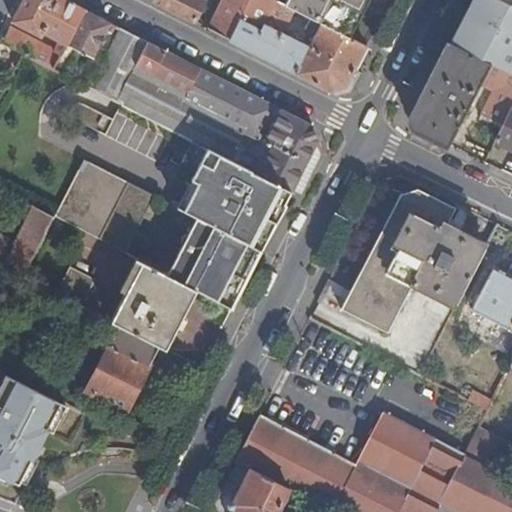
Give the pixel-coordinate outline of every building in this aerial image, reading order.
[(84,10),(65,0),(24,0),(13,22),(41,36),(43,32),(60,41),(54,51),(61,55),(64,50),(67,44),(84,10)] [(153,0),(194,22),(205,1),(202,0),(153,0)] [(355,69),(366,47),(344,36),(321,24),(311,43),(303,39),(301,43),(280,32),(292,9),(289,7),(274,0),(221,0),(207,28),(342,98),(351,96),(363,73),(355,69)] [(344,36),(362,0),(293,0),(289,7),(292,9),(321,24),(344,36)] [(511,4),(503,0),(471,0),(450,43),(511,74),(511,4)] [(116,26),(84,10),(67,44),(93,58),(107,31),(112,34),(116,26)] [(54,51),(10,28),(3,43),(24,54),(35,59),(38,53),(50,59),(54,51)] [(149,42),(121,29),(101,67),(75,57),(78,67),(72,79),(172,130),(203,70),(167,52),(155,74),(137,65),(149,42)] [(167,52),(149,42),(137,65),(155,74),(167,52)] [(511,107),(511,74),(450,43),(414,115),(418,130),(449,145),(480,84),(493,91),(480,116),(502,127),(511,108),(511,107)] [(64,50),(61,55),(57,63),(54,69),(72,79),(78,67),(75,57),(64,50)] [(57,63),(50,59),(38,53),(35,59),(54,69),(57,63)] [(203,70),(172,130),(194,141),(292,191),(317,142),(312,127),(282,111),(255,160),(245,155),(244,157),(238,154),(240,149),(237,148),(246,131),(259,138),(275,107),(203,70)] [(511,108),(502,127),(496,140),(511,147),(510,150),(511,150),(511,108)] [(292,191),(194,141),(175,177),(189,185),(191,185),(193,180),(198,183),(185,210),(198,217),(263,250),(292,191)] [(185,210),(178,206),(156,195),(85,158),(84,160),(155,196),(197,218),(253,246),(262,251),(263,250),(198,217),(185,210)] [(84,160),(54,217),(125,254),(155,196),(84,160)] [(191,185),(189,185),(178,206),(185,210),(198,183),(193,180),(191,185)] [(0,208),(4,211),(12,196),(0,189),(0,208)] [(449,226),(457,209),(418,191),(401,197),(371,253),(343,309),(394,336),(417,290),(449,226)] [(0,239),(0,263),(24,276),(54,217),(34,208),(14,246),(0,239)] [(248,256),(253,246),(197,218),(176,259),(208,275),(214,263),(243,278),(253,258),(248,256)] [(417,290),(468,313),(502,250),(449,226),(417,290)] [(232,309),(262,251),(253,246),(248,256),(253,258),(243,278),(214,263),(208,275),(176,259),(167,276),(194,289),(232,309)] [(167,276),(144,264),(113,322),(120,325),(160,346),(163,347),(194,289),(167,276)] [(511,328),(511,275),(506,272),(494,266),(472,308),(511,328)] [(72,267),(59,294),(84,306),(97,280),(72,267)] [(127,411),(160,346),(120,325),(87,390),(127,411)] [(32,456),(46,429),(59,401),(0,371),(0,474),(11,479),(18,483),(19,481),(32,456)] [(492,400),(497,391),(476,381),(472,390),(492,400)] [(487,409),(492,400),(472,390),(467,399),(487,409)] [(52,432),(66,405),(59,401),(46,429),(52,432)] [(357,464),(259,415),(236,461),(250,469),(289,488),(335,511),(434,511),(440,500),(465,453),(382,412),(357,464)] [(464,511),(511,511),(511,476),(481,461),(475,458),(465,453),(440,500),(464,511)] [(477,453),(475,458),(481,461),(484,456),(477,453)] [(38,459),(32,456),(19,481),(25,484),(38,459)] [(277,511),(289,488),(250,469),(229,509),(230,511),(277,511)] [(0,474),(0,479),(8,483),(11,479),(0,474)]
